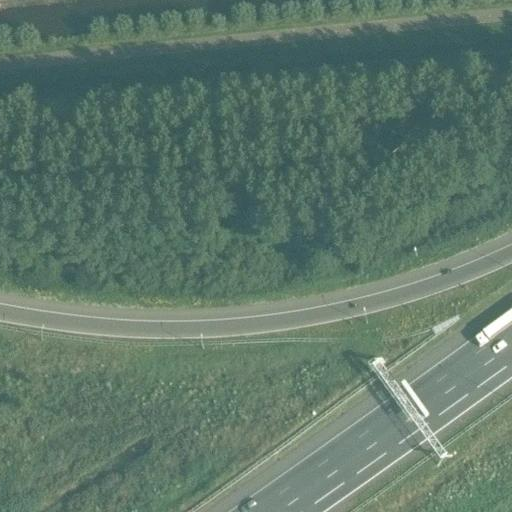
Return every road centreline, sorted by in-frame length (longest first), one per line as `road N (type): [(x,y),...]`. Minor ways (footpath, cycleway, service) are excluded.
road 1 (motorway): [(511,255),(397,298),(248,327),(115,329),(0,314)]
road 2 (motorway): [(511,345),(279,511)]
